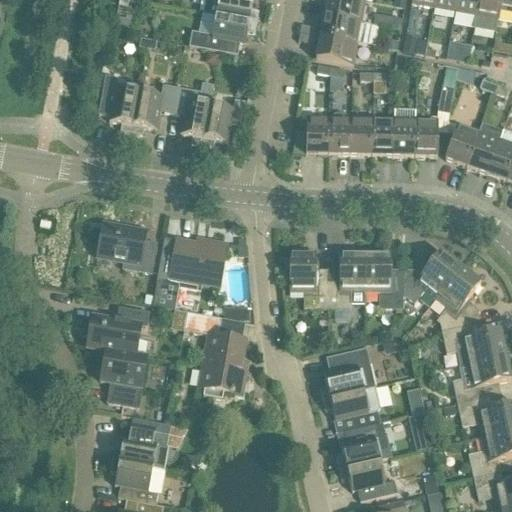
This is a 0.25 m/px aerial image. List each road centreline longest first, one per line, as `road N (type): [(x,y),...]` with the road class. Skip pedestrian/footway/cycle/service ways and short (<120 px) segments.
road 1 (residential): [(82,511),(90,425),(47,336),(28,263),(39,163)]
road 2 (residential): [(323,511),(295,394),(267,346),(257,198)]
road 3 (tertiary): [(511,243),(428,206),(257,198)]
road 4 (tertiary): [(257,198),(39,163)]
road 5 (residential): [(257,198),(290,0)]
